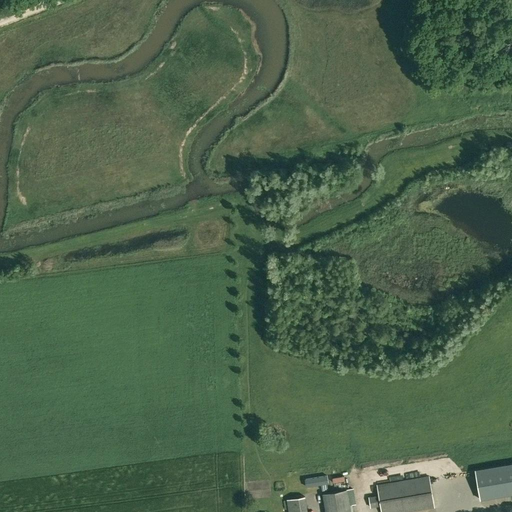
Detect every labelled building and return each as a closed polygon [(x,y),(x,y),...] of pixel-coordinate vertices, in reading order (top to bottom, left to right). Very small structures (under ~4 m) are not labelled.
[(511,463),(476,470),(482,499),(511,494),(511,463)] [(339,486),(348,483),(345,475),(336,479),(339,486)] [(380,506),(381,511),(409,511),(435,508),(429,475),(377,484),(378,495),(369,497),(370,508),(380,506)] [(327,476),(305,479),(306,487),(321,485),(322,490),(328,489),(327,484),(328,484),(327,476)] [(323,494),(325,511),(350,511),(347,489),(323,494)] [(286,499),(288,511),(307,511),(305,496),(286,499)]
